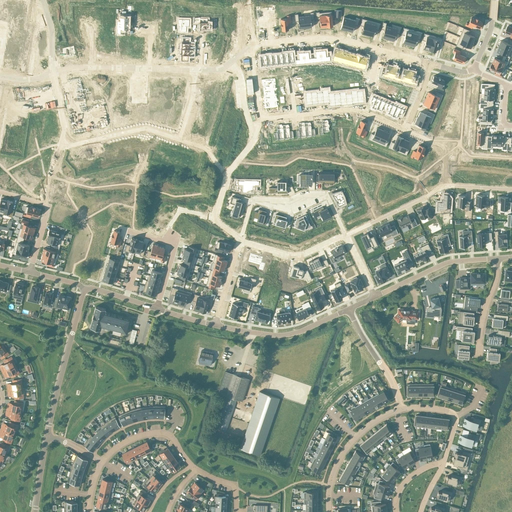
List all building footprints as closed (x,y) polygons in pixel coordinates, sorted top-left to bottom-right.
[(133,5),(133,14),(138,14),(138,19),(138,21),(141,21),(141,19),(142,19),(144,20),(145,5),(133,5)] [(145,5),(144,20),(147,20),(147,19),(148,19),(147,21),(150,21),(150,19),(151,19),(151,15),(156,15),(156,5),(145,5)] [(80,10),(79,20),(93,21),(93,15),(98,15),(98,8),(93,8),(93,11),(80,10)] [(310,15),(304,16),(305,28),(306,28),(311,28),(311,27),(312,27),(311,20),(314,19),(313,12),(310,13),(310,15)] [(319,12),(316,12),(316,19),(320,19),(320,27),(326,26),(327,27),(325,12),(319,13),(319,12)] [(103,13),(103,27),(111,27),(112,13),(103,13)] [(160,17),(160,28),(166,28),(166,30),(171,30),(171,23),(168,23),(168,16),(166,16),(166,14),(161,14),(161,16),(160,16),(160,17)] [(298,14),(294,14),(295,21),(298,21),(299,28),(305,28),(304,16),(298,17),(298,14)] [(281,23),(281,27),(282,27),(282,31),(289,30),(288,23),(291,22),(290,15),(287,16),(287,18),(281,19),(281,23)] [(118,21),(118,33),(123,33),(123,29),(128,29),(128,25),(128,17),(128,16),(121,16),(121,17),(120,17),(120,21),(118,21)] [(200,22),(200,29),(204,29),(204,28),(210,28),(210,22),(207,22),(208,18),(200,18),(200,17),(194,17),(194,22),(200,22)] [(344,17),(340,29),(346,31),(350,19),(344,17)] [(350,19),(346,31),(347,31),(347,30),(353,32),(355,24),(358,25),(360,18),(356,17),(355,20),(350,19)] [(467,22),(465,25),(472,28),(473,25),(480,28),(482,22),(478,20),(479,20),(475,18),(475,19),(471,17),(469,23),(467,22)] [(180,26),(180,31),(186,31),(186,26),(189,26),(189,19),(179,19),(179,26),(180,26)] [(362,19),(360,25),(363,26),(361,33),(362,33),(362,34),(366,35),(367,35),(371,21),(362,19)] [(371,21),(367,35),(373,36),(375,29),(378,30),(380,24),(371,21)] [(68,22),(63,24),(64,29),(67,39),(77,36),(76,31),(81,29),(78,22),(75,23),(75,22),(69,24),(68,22)] [(383,22),(381,29),(384,30),(382,37),(388,39),(392,27),(386,26),(386,23),(383,22)] [(16,25),(15,28),(18,28),(17,34),(29,36),(30,30),(22,29),(23,26),(16,25)] [(392,27),(388,39),(389,39),(395,40),(396,33),(400,34),(401,27),(398,26),(392,25),(392,27)] [(404,28),(402,35),(405,35),(403,42),(409,44),(413,30),(404,28)] [(463,28),(460,37),(473,43),(473,42),(475,37),(468,34),(470,31),(463,28)] [(413,30),(409,44),(415,46),(417,39),(420,40),(422,33),(413,30)] [(210,37),(207,49),(213,50),(213,52),(218,53),(219,51),(220,52),(221,46),(222,46),(223,41),(224,35),(218,33),(218,34),(213,33),(212,37),(210,37)] [(14,40),(13,44),(20,45),(21,41),(28,42),(29,36),(17,34),(16,40),(14,40)] [(424,34),(422,40),(426,41),(424,48),(429,50),(430,50),(433,36),(424,34)] [(433,36),(430,50),(436,52),(438,44),(441,45),(443,39),(433,36)] [(127,37),(126,41),(128,41),(128,48),(143,48),(142,48),(143,47),(143,42),(138,42),(138,37),(127,37)] [(460,37),(456,46),(462,49),(464,45),(471,48),(473,43),(460,37)] [(182,43),(181,49),(193,49),(194,43),(189,43),(189,38),(183,38),(183,43),(182,43)] [(501,40),(499,46),(511,51),(511,41),(510,40),(509,43),(501,40)] [(96,44),(96,50),(101,50),(101,57),(107,57),(107,42),(101,41),(101,44),(96,44)] [(107,42),(107,57),(107,56),(113,56),(113,52),(118,52),(119,42),(114,42),(114,46),(108,45),(108,42),(107,42)] [(155,49),(155,52),(156,52),(156,57),(163,57),(164,51),(166,51),(166,43),(157,43),(156,49),(155,49)] [(13,44),(13,48),(15,48),(14,54),(26,56),(27,50),(20,49),(20,45),(13,44)] [(499,46),(497,52),(504,54),(503,57),(509,60),(511,57),(509,56),(511,51),(499,46)] [(126,54),(126,59),(137,59),(138,54),(143,54),(143,48),(128,48),(128,51),(128,54),(126,54)] [(193,49),(181,49),(181,55),(182,55),(182,60),(188,60),(188,55),(193,55),(193,49)] [(316,54),(312,54),(313,63),(321,62),(322,63),(321,50),(320,50),(320,49),(316,50),(316,51),(315,51),(316,54)] [(336,49),(332,62),(338,63),(341,50),(336,49)] [(455,53),(453,59),(453,60),(457,61),(457,60),(463,63),(466,57),(459,54),(460,51),(454,49),(453,52),(455,53)] [(326,50),(321,50),(322,63),(331,62),(330,53),(326,53),(326,50)] [(341,50),(338,63),(343,65),(346,51),(341,50)] [(299,56),(295,56),(296,63),(305,62),(304,51),(298,52),(299,56)] [(304,51),(305,62),(313,62),(313,63),(312,54),(309,55),(309,51),(304,52),(304,51)] [(346,51),(343,65),(348,66),(351,53),(346,52),(347,52),(346,51)] [(351,53),(348,66),(353,67),(357,54),(356,55),(351,53)] [(11,60),(10,63),(17,64),(18,61),(25,62),(26,56),(14,54),(13,60),(11,60)] [(357,54),(353,67),(358,69),(362,56),(357,54)] [(362,56),(358,69),(359,69),(359,68),(364,69),(367,58),(362,56)] [(492,63),(505,69),(509,60),(503,57),(501,61),(495,58),(492,63)] [(492,63),(489,69),(497,72),(495,75),(502,77),(505,69),(492,63)] [(383,67),(381,76),(389,78),(390,78),(393,67),(388,65),(387,68),(383,67)] [(393,67),(390,78),(398,80),(400,72),(397,71),(398,68),(397,68),(397,67),(393,66),(393,67)] [(400,72),(398,80),(406,82),(405,84),(406,84),(409,71),(404,70),(403,73),(400,72)] [(409,71),(406,84),(414,86),(417,77),(413,76),(414,72),(409,71)] [(434,76),(431,82),(438,85),(437,87),(443,90),(445,87),(447,81),(441,79),(441,78),(438,77),(434,76)] [(89,77),(84,78),(87,91),(92,90),(89,77)] [(84,78),(78,79),(81,91),(81,90),(86,89),(86,91),(87,91),(84,78)] [(148,87),(148,94),(157,94),(158,80),(155,80),(152,80),(152,87),(148,87)] [(158,80),(157,94),(158,94),(158,93),(163,93),(163,95),(167,95),(167,88),(164,88),(164,80),(158,80)] [(170,88),(170,95),(179,95),(179,80),(179,81),(176,81),(173,81),(173,88),(170,88)] [(179,80),(179,95),(188,95),(188,88),(185,88),(185,80),(179,80)] [(68,82),(67,82),(70,94),(75,92),(73,81),(68,82)] [(67,82),(62,83),(63,88),(62,89),(63,93),(64,93),(64,95),(70,94),(67,82)] [(204,88),(204,89),(218,93),(220,85),(221,84),(214,82),(213,85),(209,84),(206,83),(204,89),(204,88)] [(482,84),(481,88),(485,89),(485,94),(495,95),(495,89),(494,89),(495,84),(489,84),(487,84),(486,84),(482,83),(482,84)] [(13,95),(12,101),(20,102),(21,96),(29,97),(30,91),(27,90),(23,89),(23,90),(19,89),(18,95),(13,95)] [(202,93),(202,94),(209,97),(208,99),(208,100),(214,101),(215,102),(215,101),(216,99),(218,93),(204,89),(202,93)] [(428,92),(426,98),(439,103),(443,95),(436,92),(435,95),(428,92)] [(481,99),(480,103),(493,104),(493,100),(494,100),(495,95),(485,94),(484,99),(481,99)] [(373,95),(369,103),(372,104),(373,104),(371,108),(376,109),(381,98),(373,95)] [(381,98),(376,109),(376,110),(376,109),(381,111),(382,108),(385,109),(388,101),(381,98)] [(425,98),(423,102),(424,103),(423,104),(430,106),(429,109),(435,112),(439,103),(426,98),(425,98)] [(388,101),(385,109),(388,111),(387,114),(389,114),(392,115),(391,116),(392,116),(397,104),(397,103),(396,105),(388,101)] [(200,103),(198,109),(211,113),(213,108),(214,106),(214,104),(208,102),(207,105),(200,103)] [(480,103),(480,108),(484,108),(483,113),(493,114),(494,108),(493,108),(493,104),(480,103)] [(397,104),(392,116),(396,118),(398,115),(401,116),(405,107),(397,104)] [(79,105),(66,108),(67,113),(80,110),(79,105)] [(148,110),(146,116),(150,117),(149,121),(154,122),(158,109),(152,108),(149,107),(148,110)] [(158,109),(154,122),(159,123),(160,120),(163,121),(165,114),(157,112),(158,109)] [(197,109),(196,113),(196,114),(203,116),(202,119),(209,122),(210,118),(211,113),(198,109),(197,109)] [(6,117),(6,118),(18,119),(19,112),(8,110),(7,117),(6,117)] [(80,110),(67,113),(67,114),(68,114),(69,119),(80,116),(79,111),(80,111),(80,110)] [(142,110),(136,111),(138,123),(139,123),(139,122),(144,121),(142,110)] [(417,117),(431,123),(434,114),(428,112),(427,115),(420,112),(418,117),(417,117)] [(120,113),(114,115),(117,128),(123,127),(120,113)] [(120,113),(123,127),(123,126),(128,125),(125,115),(120,116),(120,113)] [(479,118),(479,123),(492,124),(492,120),(493,120),(493,114),(483,113),(483,119),(479,118)] [(165,114),(163,121),(166,122),(165,125),(170,127),(174,116),(173,116),(173,117),(165,114)] [(114,115),(108,116),(111,129),(117,128),(114,115)] [(80,116),(69,119),(70,124),(69,124),(81,121),(80,116)] [(174,116),(170,127),(175,129),(176,125),(179,127),(182,118),(174,116)] [(415,123),(422,126),(421,129),(427,132),(428,129),(426,128),(428,122),(431,123),(417,117),(415,123)] [(6,121),(5,124),(17,126),(18,119),(6,118),(6,121)] [(322,128),(319,128),(320,135),(323,135),(323,132),(329,131),(329,128),(330,127),(329,124),(328,120),(322,121),(322,128)] [(81,121),(69,124),(71,130),(83,127),(82,122),(81,121)] [(358,128),(356,132),(362,134),(361,136),(364,138),(367,131),(364,130),(367,123),(361,121),(359,125),(359,124),(357,128),(358,128)] [(191,128),(204,132),(203,132),(205,126),(207,127),(208,124),(201,122),(200,125),(194,123),(192,128),(191,128)] [(299,131),(296,131),(297,138),(306,137),(304,122),(298,123),(299,131)] [(305,122),(304,122),(306,137),(315,136),(315,129),(311,129),(311,122),(305,123),(305,122)] [(5,124),(4,131),(16,133),(17,126),(5,124)] [(277,133),(274,133),(275,140),(284,139),(283,125),(282,125),(282,124),(277,125),(277,126),(276,126),(277,133)] [(289,124),(283,125),(284,139),(294,138),(293,131),(290,132),(289,124)] [(83,127),(71,130),(72,135),(84,133),(83,127)] [(258,129),(255,140),(267,147),(269,138),(265,137),(266,134),(265,133),(266,128),(263,127),(258,129)] [(191,128),(189,134),(197,137),(196,140),(202,142),(203,138),(202,138),(204,132),(191,128)] [(371,133),(368,140),(372,141),(377,143),(383,130),(377,128),(374,134),(371,133)] [(383,130),(377,143),(383,146),(386,147),(389,141),(386,139),(388,133),(387,132),(388,132),(384,130),(383,131),(383,130)] [(4,131),(3,138),(15,140),(16,133),(4,131)] [(478,132),(477,144),(483,145),(482,148),(487,149),(488,136),(484,136),(484,132),(478,132)] [(488,136),(487,149),(487,148),(492,149),(492,146),(497,146),(498,136),(492,135),(492,136),(488,136)] [(391,142),(389,148),(398,152),(403,138),(397,136),(394,143),(391,142)] [(498,136),(497,146),(502,146),(502,150),(507,150),(508,137),(504,137),(504,136),(498,136)] [(3,141),(2,145),(14,147),(15,140),(3,138),(3,141)] [(403,138),(398,152),(406,156),(409,149),(406,148),(409,141),(403,139),(403,138)] [(127,141),(121,142),(124,155),(130,154),(130,155),(133,155),(132,148),(129,148),(127,141)] [(156,148),(154,155),(163,157),(168,143),(162,141),(160,149),(156,148)] [(116,151),(113,152),(114,154),(115,159),(118,158),(118,157),(124,155),(121,142),(120,142),(121,143),(115,144),(116,151)] [(168,143),(163,157),(172,160),(175,154),(171,153),(174,146),(168,144),(168,143)] [(2,145),(1,152),(13,154),(14,147),(2,145)] [(413,151),(411,157),(420,161),(422,155),(423,155),(424,152),(424,151),(425,148),(419,145),(416,151),(416,152),(413,151)] [(94,156),(91,157),(93,164),(102,162),(99,147),(92,149),(94,156)] [(99,147),(102,162),(102,160),(107,159),(108,160),(111,160),(110,153),(106,154),(105,147),(99,148),(99,147)] [(180,155),(178,162),(182,163),(182,161),(188,163),(187,165),(192,151),(191,151),(186,150),(184,156),(180,155)] [(76,152),(72,157),(77,167),(82,164),(83,165),(88,165),(85,160),(85,158),(84,158),(83,156),(81,157),(78,151),(76,152)] [(192,151),(187,165),(196,168),(199,161),(195,160),(197,156),(198,153),(192,151)] [(318,176),(317,182),(324,182),(324,183),(335,183),(335,176),(334,176),(334,173),(331,173),(318,173),(318,176)] [(301,174),(300,187),(309,187),(309,184),(309,182),(312,182),(312,174),(306,174),(301,174)] [(243,184),(243,191),(251,191),(251,189),(255,189),(255,184),(259,184),(259,180),(236,180),(235,184),(243,184)] [(269,190),(269,193),(273,193),(275,193),(275,190),(278,190),(278,193),(288,193),(286,190),(286,188),(286,181),(279,181),(278,181),(277,181),(277,182),(277,188),(269,187),(269,190)] [(341,192),(332,194),(335,200),(338,206),(344,202),(343,196),(341,192)] [(441,202),(437,202),(437,211),(450,209),(451,197),(447,194),(443,194),(443,198),(442,198),(441,202)] [(457,200),(457,207),(464,207),(467,207),(467,210),(471,210),(471,201),(467,201),(465,201),(465,196),(458,195),(458,200),(457,200)] [(476,202),(476,207),(484,207),(490,207),(490,201),(489,201),(486,200),(486,201),(485,201),(485,195),(484,195),(477,195),(476,202)] [(231,200),(230,203),(233,204),(235,204),(232,215),(238,217),(238,215),(241,216),(245,203),(240,202),(241,199),(232,196),(232,197),(231,200)] [(498,196),(498,202),(501,202),(500,209),(507,210),(509,210),(509,212),(510,213),(510,212),(509,212),(509,210),(510,210),(511,210),(511,205),(511,202),(510,202),(506,202),(506,197),(503,197),(501,196),(498,196)] [(7,200),(3,214),(8,216),(12,217),(14,210),(11,209),(13,202),(7,200)] [(26,206),(23,216),(30,218),(31,214),(38,216),(40,210),(36,209),(33,207),(32,208),(26,206)] [(314,212),(312,213),(314,217),(321,214),(321,216),(323,215),(325,220),(326,219),(329,217),(329,218),(331,217),(328,209),(325,210),(323,206),(315,210),(313,211),(314,212)] [(423,207),(417,210),(421,219),(427,216),(428,219),(433,217),(429,208),(425,210),(423,207)] [(255,211),(253,217),(258,218),(257,222),(260,223),(263,224),(266,224),(268,217),(265,216),(266,211),(259,209),(258,209),(259,209),(258,212),(255,211)] [(273,222),(276,223),(275,226),(285,229),(286,226),(287,226),(288,226),(288,225),(288,223),(287,222),(287,220),(286,220),(286,217),(277,214),(276,214),(275,214),(275,215),(273,222)] [(398,220),(397,220),(401,228),(408,225),(407,224),(411,222),(413,227),(417,225),(414,218),(410,219),(408,215),(403,217),(402,216),(398,219),(398,220)] [(294,226),(295,224),(306,228),(311,226),(307,218),(305,219),(303,216),(296,219),(294,226)] [(22,220),(20,229),(34,233),(36,227),(28,225),(29,222),(22,220)] [(389,223),(377,228),(381,236),(390,232),(392,236),(398,233),(395,226),(391,228),(389,223)] [(189,227),(186,233),(197,238),(200,232),(189,227)] [(49,229),(48,235),(62,239),(61,239),(62,233),(63,234),(64,230),(58,228),(57,231),(49,229)] [(20,229),(17,238),(24,240),(25,237),(31,239),(33,233),(34,233),(20,229)] [(112,237),(110,244),(120,246),(122,240),(119,239),(121,232),(114,230),(113,234),(112,237)] [(462,236),(459,236),(460,248),(467,247),(467,240),(472,239),(471,230),(463,231),(463,236),(462,236)] [(496,231),(494,231),(495,238),(495,241),(498,241),(498,246),(499,246),(501,246),(501,247),(505,246),(506,246),(506,240),(506,237),(505,234),(501,234),(498,234),(498,231),(496,231)] [(491,232),(476,233),(477,237),(476,237),(476,242),(477,242),(477,245),(479,245),(483,245),(485,245),(484,240),(491,239),(491,232)] [(365,234),(360,236),(363,242),(366,248),(371,246),(371,247),(379,243),(375,235),(370,237),(369,235),(368,236),(368,234),(366,235),(365,234)] [(439,240),(436,240),(440,253),(449,251),(448,250),(447,246),(448,245),(447,244),(449,244),(450,244),(450,245),(447,234),(441,236),(442,239),(439,240)] [(48,236),(46,241),(50,242),(53,243),(52,247),(59,249),(62,239),(48,235),(47,236),(48,236)] [(17,238),(14,247),(28,252),(28,251),(30,245),(29,245),(23,243),(24,240),(17,238)] [(127,244),(125,251),(134,254),(138,239),(132,238),(130,245),(127,244)] [(138,239),(134,254),(134,252),(140,254),(140,255),(143,256),(145,249),(142,249),(144,242),(138,240),(138,239)] [(216,246),(215,250),(221,252),(222,252),(222,249),(229,251),(230,249),(231,245),(227,244),(227,243),(224,242),(224,243),(217,241),(216,246)] [(148,250),(146,257),(149,258),(149,257),(155,258),(159,245),(153,244),(151,251),(148,250)] [(423,250),(414,255),(417,262),(424,259),(429,257),(425,250),(430,248),(428,244),(421,247),(423,250)] [(159,245),(155,258),(156,258),(156,257),(161,259),(161,261),(164,262),(166,256),(163,255),(165,248),(159,246),(159,245)] [(184,248),(183,253),(196,257),(195,256),(197,248),(189,246),(188,249),(184,248)] [(333,255),(329,257),(332,263),(336,261),(335,258),(342,255),(342,254),(345,253),(342,246),(338,248),(338,247),(334,248),(334,249),(331,250),(333,255)] [(14,247),(12,256),(18,258),(19,255),(27,258),(28,252),(14,247)] [(44,248),(42,254),(54,257),(56,258),(59,249),(52,247),(51,250),(44,248)] [(183,256),(182,258),(183,258),(184,259),(185,259),(185,260),(184,262),(194,265),(194,264),(196,257),(183,253),(183,256)] [(251,253),(248,261),(260,265),(259,269),(263,270),(265,263),(261,262),(263,257),(251,253)] [(43,254),(41,260),(48,262),(47,265),(54,267),(56,258),(54,257),(42,254),(43,254)] [(214,257),(213,262),(226,265),(227,261),(223,260),(224,256),(215,254),(214,257)] [(406,259),(394,265),(398,273),(409,268),(407,263),(412,261),(408,254),(405,256),(406,259)] [(109,257),(108,263),(118,266),(119,260),(109,257)] [(318,258),(312,261),(312,260),(308,262),(310,265),(309,266),(312,272),(317,269),(317,268),(325,264),(326,266),(329,265),(326,259),(323,260),(323,261),(320,262),(318,258)] [(273,261),(266,283),(277,287),(284,264),(273,261)] [(178,268),(178,269),(190,272),(189,271),(191,264),(194,265),(184,262),(184,263),(183,265),(180,264),(180,266),(179,268),(178,268)] [(210,269),(220,272),(221,269),(224,270),(225,266),(226,266),(226,265),(213,262),(214,262),(212,270),(210,269)] [(106,268),(117,272),(116,271),(118,266),(108,263),(106,268)] [(293,265),(290,275),(301,278),(305,279),(306,278),(307,281),(312,279),(307,270),(304,272),(303,271),(303,270),(298,268),(299,267),(293,265)] [(380,269),(376,271),(378,276),(376,277),(378,282),(380,281),(381,281),(385,279),(385,278),(388,276),(388,275),(390,274),(387,267),(381,270),(380,269)] [(106,268),(104,274),(117,278),(117,277),(116,277),(117,272),(106,268)] [(177,273),(181,275),(180,278),(181,278),(184,279),(188,280),(190,272),(178,269),(178,271),(177,273)] [(210,269),(208,277),(221,281),(222,276),(219,275),(220,272),(210,269)] [(149,275),(160,278),(162,273),(152,270),(150,275),(149,275)] [(471,278),(460,278),(460,289),(467,289),(470,289),(470,285),(477,285),(477,282),(485,282),(485,278),(486,278),(486,273),(479,273),(477,273),(471,273),(471,278)] [(104,274),(102,280),(108,281),(108,282),(112,283),(112,282),(115,283),(117,278),(104,274)] [(146,280),(159,284),(160,278),(149,275),(148,280),(146,280)] [(347,284),(345,285),(348,291),(352,290),(350,287),(353,286),(356,291),(362,288),(360,284),(362,284),(359,279),(358,280),(356,276),(356,277),(350,279),(351,281),(352,284),(350,286),(349,284),(349,283),(347,284)] [(208,277),(206,285),(215,288),(216,285),(220,286),(220,285),(221,281),(208,277)] [(239,279),(237,286),(244,288),(243,290),(249,292),(251,284),(255,285),(256,279),(251,277),(250,282),(247,281),(244,280),(239,279)] [(2,280),(0,279),(0,288),(1,289),(6,290),(5,293),(9,294),(10,287),(7,286),(8,284),(8,283),(5,282),(2,281),(2,280)] [(146,280),(145,285),(158,289),(159,284),(146,280)] [(23,283),(19,282),(19,283),(16,283),(15,288),(14,288),(13,292),(14,292),(13,294),(17,295),(16,298),(22,300),(23,294),(20,293),(21,291),(22,288),(23,283)] [(336,287),(331,290),(331,291),(333,296),(336,301),(341,299),(342,298),(341,294),(339,290),(338,289),(339,288),(342,287),(340,282),(339,282),(335,284),(336,287)] [(143,290),(143,291),(146,292),(146,293),(150,294),(156,295),(158,289),(145,285),(143,290)] [(39,287),(35,286),(35,287),(32,287),(30,294),(29,294),(28,297),(30,298),(29,298),(36,300),(35,303),(39,304),(41,296),(37,295),(39,287)] [(316,291),(310,294),(314,302),(313,302),(315,305),(317,309),(318,309),(324,306),(322,303),(326,300),(327,300),(324,294),(325,294),(321,286),(315,289),(316,291)] [(511,287),(504,286),(504,287),(504,291),(501,291),(500,297),(511,298),(511,291),(511,287)] [(174,287),(172,294),(175,295),(173,302),(179,304),(183,290),(174,287)] [(183,290),(179,304),(180,304),(179,305),(183,306),(183,305),(185,305),(187,299),(190,299),(192,293),(183,290)] [(47,307),(52,308),(54,302),(51,301),(53,293),(49,292),(49,293),(46,293),(44,303),(48,304),(47,305),(47,307)] [(63,307),(65,296),(63,295),(64,294),(60,293),(60,294),(59,294),(59,298),(58,300),(55,300),(53,307),(58,308),(58,306),(63,307)] [(195,294),(193,300),(196,301),(194,308),(195,308),(195,309),(199,310),(200,310),(204,296),(195,294)] [(72,302),(70,301),(71,297),(65,296),(63,307),(68,308),(68,311),(70,311),(72,302)] [(204,296),(200,310),(206,312),(208,305),(211,306),(213,299),(204,296)] [(426,309),(425,317),(434,318),(435,312),(441,313),(441,311),(441,309),(440,302),(439,301),(439,299),(438,297),(435,298),(432,298),(432,299),(430,299),(430,300),(431,304),(431,306),(432,307),(426,309)] [(478,299),(478,298),(469,297),(467,309),(477,310),(477,306),(479,307),(480,299),(478,299)] [(511,300),(504,299),(504,300),(503,303),(496,302),(495,310),(497,311),(497,310),(506,311),(508,311),(508,310),(508,306),(511,306),(511,305),(511,300)] [(233,303),(229,316),(238,318),(240,313),(243,314),(244,310),(241,309),(242,305),(244,306),(245,302),(244,302),(238,300),(237,304),(233,303)] [(308,301),(301,304),(302,306),(295,309),(296,312),(295,312),(299,320),(299,319),(302,318),(303,318),(305,317),(305,316),(309,315),(307,310),(311,308),(308,301)] [(109,313),(105,312),(106,309),(96,306),(95,311),(94,314),(93,314),(93,315),(92,319),(90,327),(100,330),(101,326),(102,327),(107,328),(113,330),(113,329),(114,329),(121,331),(121,332),(127,333),(129,327),(130,322),(131,319),(126,317),(117,315),(109,313)] [(252,306),(250,313),(251,313),(255,314),(256,314),(255,319),(259,320),(262,321),(267,322),(267,321),(268,321),(269,317),(268,317),(269,314),(259,311),(260,308),(252,306)] [(277,313),(276,313),(276,314),(277,314),(278,323),(290,321),(291,321),(289,312),(290,312),(289,311),(289,312),(287,312),(284,312),(284,309),(279,310),(280,313),(277,313)] [(395,316),(395,318),(397,321),(400,321),(403,319),(410,319),(411,318),(418,318),(418,312),(411,311),(411,310),(406,310),(404,310),(399,309),(398,314),(395,316)] [(459,311),(459,313),(463,314),(462,322),(462,323),(463,323),(463,324),(473,325),(474,316),(474,313),(463,312),(459,311)] [(494,318),(493,318),(492,326),(502,327),(505,327),(506,320),(507,320),(508,316),(494,314),(494,318)] [(475,332),(472,331),(472,328),(457,326),(456,330),(460,331),(459,340),(461,340),(473,342),(475,332)] [(501,340),(501,337),(497,336),(493,335),(493,336),(488,335),(488,340),(487,340),(487,344),(492,344),(492,345),(492,344),(499,345),(500,345),(501,341),(501,340)] [(469,351),(469,346),(459,344),(457,357),(457,358),(458,358),(461,359),(462,359),(463,358),(468,359),(469,351)] [(0,346),(0,355),(2,358),(9,354),(7,351),(5,352),(1,346),(0,346)] [(499,361),(500,353),(496,353),(497,348),(490,348),(490,352),(487,351),(486,360),(499,361)] [(213,353),(202,350),(199,362),(211,364),(213,353)] [(13,359),(11,357),(5,360),(6,362),(0,365),(1,367),(0,367),(2,372),(15,365),(14,366),(11,360),(13,359)] [(16,365),(15,365),(2,372),(4,376),(5,376),(6,377),(12,374),(13,376),(19,373),(18,371),(17,371),(14,366),(16,365)] [(249,379),(241,376),(225,371),(218,393),(226,396),(216,428),(226,431),(237,399),(242,401),(249,379)] [(21,388),(20,383),(22,382),(21,379),(13,380),(14,383),(8,384),(8,385),(7,385),(8,390),(22,388),(21,388)] [(442,397),(446,386),(440,385),(437,396),(442,397)] [(447,399),(450,388),(446,386),(442,397),(447,399)] [(22,388),(8,390),(8,395),(9,395),(9,396),(15,395),(16,398),(24,398),(23,394),(21,394),(21,388),(22,388)] [(452,401),(455,389),(450,388),(447,399),(452,401)] [(457,402),(460,391),(455,389),(452,401),(457,402)] [(259,391),(255,405),(240,448),(260,455),(279,398),(259,391)] [(462,404),(465,392),(460,391),(457,402),(462,404)] [(386,395),(384,392),(379,394),(378,393),(383,403),(388,400),(388,399),(389,399),(387,395),(386,395)] [(383,403),(378,393),(373,396),(379,405),(383,403)] [(343,396),(337,402),(339,405),(346,398),(343,396)] [(379,405),(373,396),(369,399),(374,408),(379,405)] [(374,408),(369,399),(364,401),(369,411),(374,408)] [(20,411),(21,406),(23,406),(23,403),(16,401),(15,404),(9,403),(9,404),(8,404),(7,409),(21,412),(20,411)] [(369,411),(364,401),(359,404),(365,414),(369,411)] [(365,414),(359,404),(355,407),(354,406),(360,416),(365,414)] [(360,416),(354,406),(348,410),(352,416),(353,416),(355,419),(360,416)] [(21,412),(7,409),(6,414),(7,414),(7,415),(13,416),(12,419),(20,421),(20,418),(19,417),(20,412),(21,412)] [(138,420),(135,409),(129,410),(133,421),(138,420)] [(133,421),(129,410),(129,411),(124,413),(128,423),(133,421)] [(128,423),(124,413),(118,415),(123,426),(123,425),(128,423)] [(115,416),(110,420),(116,429),(120,427),(121,427),(115,416)] [(464,423),(463,425),(470,427),(478,430),(481,419),(479,419),(473,417),(472,421),(465,419),(464,421),(464,423)] [(116,429),(110,420),(105,423),(111,432),(116,429)] [(2,424),(1,429),(15,434),(13,433),(15,427),(17,428),(18,425),(12,422),(10,426),(4,423),(3,425),(2,424)] [(111,432),(105,423),(100,427),(107,435),(111,432)] [(392,432),(386,424),(381,428),(388,436),(392,432)] [(107,435),(100,427),(95,431),(103,439),(107,435)] [(377,431),(384,439),(388,436),(381,428),(377,431)] [(14,434),(15,434),(1,429),(0,430),(0,435),(6,438),(5,441),(11,443),(12,440),(11,439),(13,433),(14,434)] [(103,439),(95,431),(97,433),(93,437),(91,435),(99,443),(103,439)] [(373,435),(379,442),(384,439),(377,431),(373,435)] [(334,443),(336,438),(333,436),(333,435),(328,432),(325,439),(334,443)] [(459,439),(458,442),(473,446),(477,435),(468,433),(467,437),(465,436),(460,435),(460,438),(459,437),(459,438),(460,438),(459,439)] [(99,443),(91,435),(87,440),(96,447),(99,443)] [(369,438),(375,446),(379,442),(373,435),(369,438)] [(369,438),(365,441),(371,449),(375,446),(369,438)] [(334,443),(325,439),(323,443),(332,448),(334,443)] [(96,447),(87,440),(83,445),(85,446),(86,447),(89,449),(93,451),(96,447)] [(148,445),(147,441),(142,444),(147,455),(147,454),(152,452),(151,449),(149,444),(148,445)] [(371,449),(365,441),(360,445),(367,453),(371,449)] [(8,448),(9,446),(2,443),(1,446),(0,445),(0,452),(6,454),(4,454),(6,448),(8,448)] [(329,453),(332,448),(323,443),(320,448),(329,453)] [(147,455),(142,444),(137,446),(142,457),(147,455)] [(432,458),(430,444),(423,445),(424,447),(426,459),(432,458)] [(142,457),(137,446),(132,449),(137,459),(142,457)] [(424,447),(415,449),(417,456),(420,455),(420,460),(426,459),(424,447)] [(161,459),(171,452),(168,448),(165,450),(164,449),(160,452),(161,453),(158,454),(161,459)] [(327,458),(329,453),(320,448),(318,453),(327,458)] [(137,459),(132,449),(127,451),(133,462),(133,461),(137,459)] [(364,455),(355,450),(353,455),(361,460),(364,455)] [(412,450),(404,455),(410,465),(415,462),(412,458),(415,456),(412,450)] [(455,453),(454,457),(469,462),(472,453),(464,451),(463,450),(462,453),(461,453),(456,452),(456,453),(455,453)] [(133,462),(127,451),(122,454),(124,457),(123,457),(125,462),(126,461),(128,464),(133,462)] [(164,464),(174,457),(171,452),(161,459),(164,464)] [(327,458),(318,453),(316,458),(314,457),(324,462),(327,458)] [(76,454),(74,460),(76,461),(85,465),(87,460),(88,460),(82,457),(83,457),(80,456),(78,455),(76,454)] [(361,460),(353,455),(350,460),(359,465),(361,460)] [(410,465),(404,455),(396,459),(399,465),(402,464),(404,468),(410,465)] [(168,468),(177,461),(174,457),(164,464),(166,462),(169,467),(168,468)] [(314,457),(312,462),(322,467),(324,462),(314,457)] [(454,457),(452,463),(457,464),(457,468),(460,468),(462,469),(466,470),(467,470),(469,462),(454,457)] [(84,470),(85,465),(76,461),(74,460),(72,465),(74,466),(84,470)] [(359,465),(350,460),(347,465),(356,470),(359,465)] [(177,468),(180,466),(177,461),(168,468),(171,472),(173,471),(174,472),(178,469),(177,468)] [(322,467),(312,462),(309,467),(315,470),(314,471),(318,473),(319,472),(322,467)] [(391,464),(389,463),(385,468),(387,469),(396,477),(400,472),(396,469),(398,466),(393,462),(391,464)] [(82,475),(84,470),(74,466),(72,465),(70,471),(72,472),(82,475)] [(356,470),(347,465),(345,470),(353,474),(356,470)] [(387,469),(381,476),(387,480),(389,478),(392,481),(396,477),(387,469)] [(353,474),(345,470),(342,474),(351,479),(353,474)] [(81,480),(82,475),(72,472),(70,471),(69,477),(71,477),(81,480)] [(158,479),(160,477),(154,472),(149,479),(148,478),(159,488),(161,485),(160,484),(162,482),(158,479)] [(370,473),(368,479),(376,482),(379,476),(370,473)] [(447,476),(446,481),(448,482),(448,483),(453,484),(453,483),(460,485),(463,476),(452,473),(451,477),(447,476)] [(348,484),(351,479),(342,474),(339,479),(348,484)] [(159,488),(148,478),(143,485),(149,490),(151,488),(155,491),(156,489),(157,490),(159,488)] [(106,480),(103,479),(101,484),(112,487),(114,481),(111,481),(111,480),(106,479),(106,480)] [(390,486),(385,485),(386,482),(379,480),(378,483),(376,482),(374,488),(388,492),(390,486)] [(195,482),(193,484),(192,483),(190,486),(201,494),(205,490),(203,488),(205,486),(200,483),(199,485),(195,482)] [(201,494),(190,486),(191,487),(187,492),(189,493),(188,494),(192,497),(192,496),(195,498),(197,499),(201,494)] [(386,498),(388,492),(374,488),(373,494),(375,495),(374,497),(381,499),(381,496),(386,498)] [(438,491),(437,497),(439,497),(439,499),(443,500),(444,499),(450,500),(452,492),(443,489),(442,492),(438,491)] [(142,492),(140,491),(136,499),(148,505),(150,503),(149,502),(150,500),(146,497),(147,495),(142,492)] [(214,496),(214,501),(226,502),(226,496),(222,496),(223,493),(217,493),(216,496),(214,496)] [(148,505),(136,499),(133,504),(135,505),(133,507),(138,510),(140,508),(144,510),(145,508),(146,508),(148,505)] [(107,508),(109,503),(98,500),(96,506),(100,506),(100,507),(104,508),(105,507),(107,508)] [(380,501),(371,502),(372,511),(386,510),(386,504),(381,504),(380,501)] [(188,511),(191,505),(185,502),(184,505),(179,503),(178,506),(177,505),(176,509),(177,509),(184,511),(188,511)]
